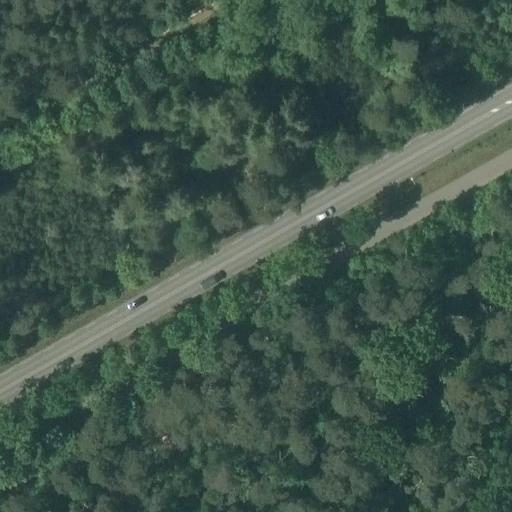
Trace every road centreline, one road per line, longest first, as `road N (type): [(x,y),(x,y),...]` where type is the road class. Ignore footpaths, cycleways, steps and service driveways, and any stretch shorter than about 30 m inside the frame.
road 1 (primary): [(0,393),(511,106)]
road 2 (unclassified): [(0,429),(511,149)]
road 3 (unknown): [(280,0),(0,194)]
road 4 (track): [(0,145),(224,0)]
